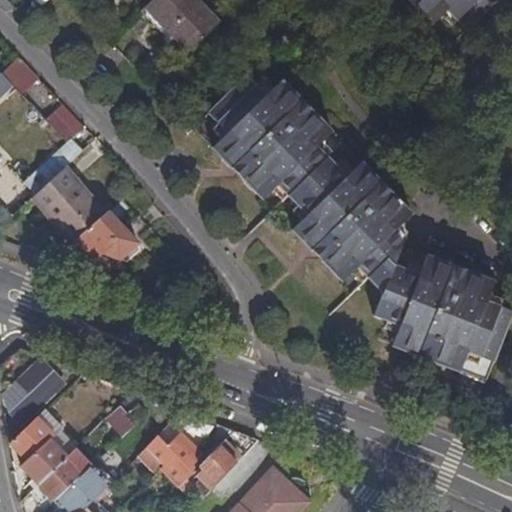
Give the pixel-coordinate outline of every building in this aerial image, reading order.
[(30,0),(42,12),(56,0),(30,0)] [(192,0),(153,0),(143,10),(185,56),(217,27),(192,0)] [(447,13),(465,31),(496,0),(405,0),(432,28),(447,13)] [(496,0),(465,31),(467,33),(500,0),(496,0)] [(19,57),(2,73),(34,107),(52,90),(19,57)] [(246,74),(207,112),(226,132),(211,147),(212,148),(215,146),(221,152),(224,153),(226,152),(228,150),(238,160),(231,167),(231,168),(236,164),(246,174),(242,178),(262,199),(277,184),(306,214),(290,229),(292,230),(295,227),(301,234),(303,235),(306,234),(308,232),(318,242),(310,249),(311,250),(316,246),(326,256),(322,261),(341,281),(356,266),(381,292),(372,316),(397,326),(390,346),(391,346),(392,342),(402,346),(405,345),(406,342),(419,347),(416,355),(417,356),(419,350),(433,356),(431,361),(471,377),(495,354),(511,311),(485,300),(493,280),(426,254),(418,274),(393,264),(401,244),(390,233),(411,213),(360,161),(345,176),(316,146),(331,131),(281,80),(265,94),(246,74)] [(64,102),(46,119),(67,141),(69,139),(70,139),(85,125),(64,102)] [(79,153),(81,151),(70,139),(69,139),(67,141),(79,153)] [(64,167),(79,153),(67,141),(22,181),(35,194),(64,167)] [(35,194),(31,197),(71,242),(75,238),(105,212),(64,167),(35,194)] [(138,243),(107,211),(105,212),(75,238),(88,251),(93,246),(97,250),(119,259),(138,243)] [(16,382),(25,393),(49,371),(42,365),(33,367),(16,382)] [(27,395),(10,412),(20,423),(40,403),(42,403),(62,383),(49,371),(25,393),(27,395)] [(0,396),(10,412),(27,395),(25,393),(16,382),(0,396)] [(118,406),(106,417),(123,435),(135,424),(118,406)] [(42,422),(53,435),(57,431),(61,427),(45,410),(24,429),(26,437),(42,422)] [(183,411),(157,436),(146,447),(146,448),(164,464),(159,469),(178,486),(185,480),(196,469),(193,465),(202,456),(218,424),(183,411)] [(38,484),(66,457),(49,439),(53,435),(42,422),(26,437),(30,458),(21,466),(38,484)] [(53,435),(49,439),(66,457),(67,455),(74,449),(57,431),(53,435)] [(185,480),(178,486),(186,495),(195,505),(241,458),(231,449),(227,453),(219,446),(199,466),(210,477),(195,492),(185,480)] [(66,457),(38,484),(54,500),(77,478),(84,472),(91,465),(74,448),(74,449),(67,455),(66,457)] [(164,464),(146,448),(141,453),(159,469),(164,464)] [(302,511),(312,502),(273,467),(231,511),(302,511)] [(77,478),(54,500),(65,511),(88,489),(77,478)] [(178,486),(169,495),(177,504),(186,495),(178,486)]
